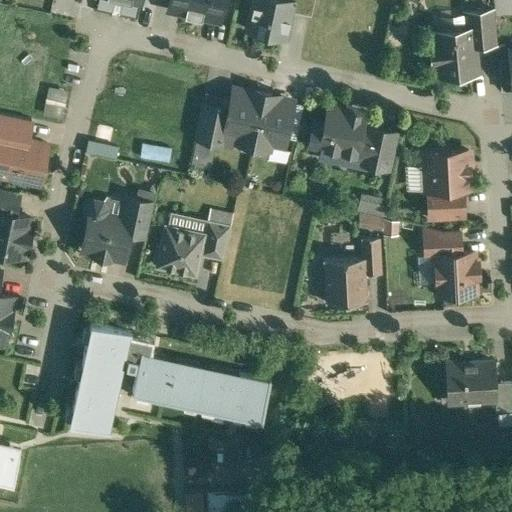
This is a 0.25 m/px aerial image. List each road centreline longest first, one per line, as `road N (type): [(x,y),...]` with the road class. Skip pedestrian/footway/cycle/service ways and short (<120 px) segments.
road 1 (residential): [(71,283),(44,278),(99,33),(488,121),(503,321)]
road 2 (residential): [(503,321),(320,337),(71,283)]
road 3 (residential): [(71,283),(44,409)]
